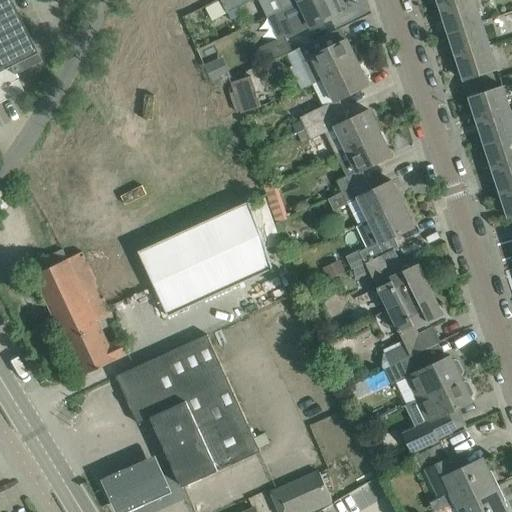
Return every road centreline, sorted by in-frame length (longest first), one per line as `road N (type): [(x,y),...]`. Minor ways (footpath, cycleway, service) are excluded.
road 1 (residential): [(511,369),(391,0)]
road 2 (unknown): [(18,410),(277,281)]
road 3 (unclassified): [(0,171),(46,108),(102,0)]
road 4 (tertiary): [(81,511),(0,380)]
